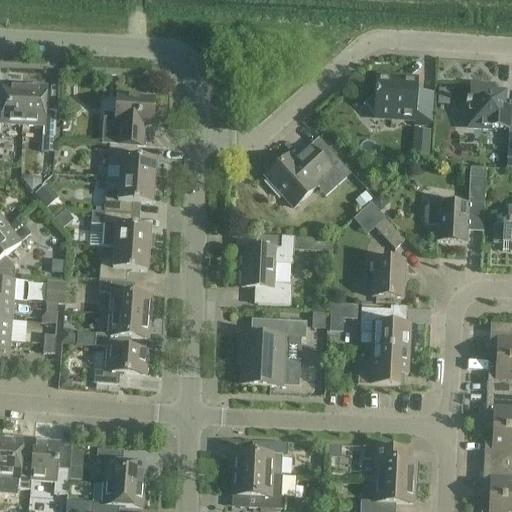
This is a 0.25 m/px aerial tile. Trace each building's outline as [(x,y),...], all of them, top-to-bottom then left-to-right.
[(373,118),(390,119),(414,121),(413,128),(431,129),(433,95),(417,94),(417,83),(402,82),(400,85),(393,84),(393,82),(375,80),(374,95),(373,97),(374,98),(363,107),(351,107),(351,108),(362,109),(363,109),(365,108),(373,116),(373,118)] [(511,136),(511,105),(510,105),(509,110),(504,110),(504,96),(490,95),(491,87),(470,86),(469,104),(465,104),(465,108),(467,108),(466,130),(491,132),(491,130),(508,131),(508,136),(511,136)] [(0,110),(0,136),(1,136),(2,126),(22,127),(25,88),(3,87),(1,110),(0,110)] [(25,88),(22,127),(43,129),(42,138),(55,139),(56,113),(45,113),(46,89),(25,88)] [(438,92),(437,107),(449,107),(449,92),(438,92)] [(101,146),(137,149),(144,150),(145,129),(152,129),(154,100),(116,97),(115,116),(103,115),(101,146)] [(60,124),(58,129),(62,134),(68,133),(70,127),(66,122),(60,124)] [(413,133),(412,147),(429,149),(430,134),(413,133)] [(265,178),(294,211),(318,189),(326,199),(351,177),(319,142),(295,164),(288,157),(265,178)] [(137,149),(101,146),(101,147),(95,146),(94,154),(109,155),(107,168),(119,169),(118,182),(154,185),(155,162),(136,161),(137,149)] [(484,203),(485,171),(469,170),(468,202),(484,203)] [(33,193),(41,186),(41,179),(22,179),(23,182),(33,193)] [(105,194),(104,215),(131,217),(132,205),(152,207),(154,185),(118,182),(117,195),(105,194)] [(93,192),(72,198),(75,210),(96,204),(93,192)] [(466,246),(467,226),(468,206),(438,204),(438,207),(429,207),(425,210),(425,223),(428,227),(437,227),(436,244),(466,246)] [(374,230),(384,221),(371,206),(361,215),(374,230)] [(511,211),(508,211),(507,228),(494,227),(493,244),(510,245),(510,254),(511,253),(511,211)] [(131,217),(104,215),(92,214),(91,227),(105,228),(104,230),(92,229),(91,245),(103,246),(103,249),(113,250),(148,252),(150,230),(131,229),(131,217)] [(0,281),(14,282),(15,271),(5,259),(31,237),(17,221),(8,229),(0,235),(0,281)] [(395,253),(405,243),(385,221),(374,231),(395,253)] [(243,250),(241,290),(256,290),(256,306),(290,308),(291,288),(290,288),(291,268),(292,268),(293,254),(331,256),(332,242),(294,240),(282,239),(276,239),(256,238),(255,250),(243,250)] [(415,243),(415,251),(427,252),(428,240),(421,239),(415,243)] [(147,275),(148,252),(113,250),(112,263),(101,262),(99,283),(109,283),(126,285),(127,273),(147,275)] [(404,264),(384,263),(373,262),(372,300),(402,301),(404,264)] [(0,302),(12,303),(14,282),(0,281),(0,302)] [(126,285),(99,283),(90,282),(89,292),(98,293),(98,296),(110,297),(109,317),(150,320),(151,298),(129,296),(130,285),(126,285)] [(63,307),(64,286),(47,285),(45,306),(46,306),(58,307),(63,307)] [(0,322),(11,324),(12,303),(0,302),(0,322)] [(57,316),(58,307),(46,306),(46,315),(57,316)] [(371,350),(409,352),(410,326),(389,325),(390,313),(361,311),(360,336),(372,336),(371,350)] [(312,316),(311,331),(324,331),(324,317),(312,316)] [(148,342),(150,320),(109,317),(107,338),(95,337),(95,349),(106,350),(125,351),(126,340),(148,342)] [(11,324),(0,322),(0,343),(9,344),(11,324)] [(239,338),(238,357),(243,358),(241,388),(281,390),(281,388),(298,388),(299,368),(282,368),(283,341),(300,342),(305,342),(306,325),(276,323),(275,339),(249,338),(239,338)] [(495,362),(511,362),(511,327),(490,326),(489,348),(496,348),(495,362)] [(44,338),(43,347),(55,348),(56,339),(44,338)] [(0,364),(8,365),(9,344),(0,343),(0,364)] [(43,356),(54,357),(55,348),(43,347),(43,356)] [(147,353),(125,351),(106,350),(104,374),(94,373),(93,386),(118,388),(119,376),(145,378),(147,353)] [(408,377),(409,352),(371,350),(371,364),(358,364),(357,387),(392,389),(392,388),(386,388),(387,376),(408,377)] [(511,362),(495,362),(494,376),(487,375),(486,396),(511,397),(511,362)] [(511,397),(486,396),(485,418),(492,418),(492,432),(511,432),(511,397)] [(511,432),(492,432),(491,445),(484,445),(483,466),(511,467),(511,432)] [(0,441),(0,447),(0,480),(18,482),(17,492),(30,492),(31,483),(32,467),(20,466),(22,442),(0,441)] [(53,496),(66,497),(68,472),(56,471),(58,445),(33,443),(32,467),(31,483),(54,485),(53,496)] [(232,477),(281,479),(282,458),(286,459),(287,446),(252,444),(252,445),(257,445),(257,456),(234,455),(232,477)] [(362,449),(362,462),(375,463),(374,483),(414,485),(415,463),(392,462),(392,451),(362,449)] [(106,465),(104,486),(143,489),(145,467),(122,465),(123,454),(97,452),(96,465),(106,465)] [(488,501),(511,502),(511,467),(483,466),(482,487),(489,487),(488,501)] [(70,470),(69,482),(81,483),(82,471),(70,470)] [(231,498),(255,499),(254,511),(273,511),(283,511),(285,500),(280,500),(281,479),(232,477),(231,498)] [(414,485),(374,483),(373,504),(360,503),(359,511),(389,511),(389,506),(413,507),(414,485)] [(92,511),(118,511),(118,509),(142,510),(143,489),(104,486),(102,506),(93,506),(92,511)] [(511,511),(511,502),(488,501),(487,511),(511,511)]
